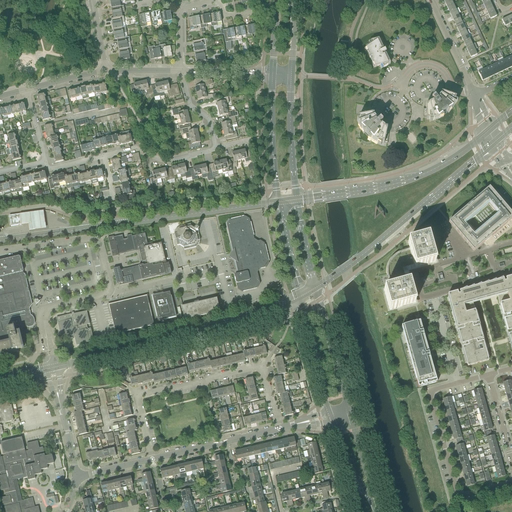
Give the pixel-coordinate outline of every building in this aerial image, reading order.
[(111,0),(111,1),(110,1),(111,8),(113,8),(120,6),(120,5),(120,2),(122,1),(122,0),(111,0)] [(483,4),(485,9),(491,6),(489,1),(483,4)] [(113,11),(112,11),(113,18),(113,19),(122,17),(122,16),(122,13),(124,12),(123,6),(120,6),(113,8),(113,11)] [(485,9),(488,14),(494,11),(491,6),(485,9)] [(449,12),(452,17),(458,14),(455,9),(449,12)] [(152,14),(149,15),(151,25),(157,24),(157,26),(162,25),(160,15),(159,11),(152,13),(152,14)] [(163,14),(160,15),(162,25),(162,26),(168,24),(172,24),(172,21),(170,11),(163,13),(163,14)] [(494,11),(488,14),(490,19),(496,16),(494,11)] [(142,16),(138,17),(139,20),(140,27),(146,26),(151,25),(149,15),(149,13),(141,15),(142,16)] [(213,16),(209,16),(211,24),(211,27),(217,26),(222,25),(221,19),(220,13),(212,14),(213,16)] [(202,17),(199,18),(200,26),(201,33),(204,32),(204,28),(207,28),(207,24),(211,24),(209,16),(209,14),(202,16),(202,17)] [(192,19),(189,20),(190,30),(196,29),(196,26),(200,26),(199,18),(199,16),(191,18),(192,19)] [(111,19),(113,29),(122,28),(122,24),(124,23),(123,17),(122,17),(113,19),(113,18),(111,19)] [(507,18),(501,20),(504,25),(504,26),(505,26),(509,24),(507,18)] [(456,27),(459,32),(465,29),(462,24),(456,27)] [(247,28),(244,28),(245,36),(246,39),(247,39),(252,38),(252,35),(256,34),(254,25),(247,26),(247,28)] [(115,32),(113,33),(115,40),(117,40),(118,39),(124,38),(124,37),(123,34),(126,33),(125,27),(122,28),(114,29),(115,32)] [(237,30),(234,30),(235,38),(235,41),(241,40),(242,37),(244,36),(245,36),(244,28),(244,27),(237,28),(237,30)] [(226,32),(223,32),(223,33),(223,34),(224,35),(224,37),(225,43),(226,46),(226,50),(231,49),(230,42),(231,41),(231,38),(235,38),(234,30),(233,28),(226,30),(226,31),(226,32)] [(459,32),(462,38),(468,35),(465,29),(459,32)] [(119,43),(117,43),(118,50),(120,50),(128,48),(128,47),(127,44),(130,43),(129,37),(124,38),(118,39),(119,43)] [(195,45),(193,45),(194,52),(196,52),(204,50),(203,49),(203,46),(206,45),(205,39),(197,41),(194,41),(195,44),(195,45)] [(366,48),(366,49),(368,53),(367,53),(372,63),(373,63),(375,67),(382,65),(383,68),(390,64),(385,54),(384,55),(383,54),(386,52),(385,49),(383,50),(383,49),(378,39),(370,41),(372,44),(366,48)] [(472,44),(466,47),(468,52),(474,50),(477,48),(475,43),(472,45),(472,44)] [(160,46),(159,46),(159,49),(161,56),(164,56),(164,57),(172,56),(171,53),(174,53),(174,46),(166,48),(165,45),(160,46)] [(154,46),(148,48),(150,55),(150,58),(153,58),(154,59),(161,58),(161,56),(159,49),(156,49),(154,46)] [(121,53),(119,53),(120,60),(130,59),(129,55),(132,54),(131,49),(131,48),(128,48),(120,50),(121,53)] [(197,55),(195,55),(196,63),(199,62),(200,65),(210,65),(209,60),(206,61),(205,57),(208,56),(207,50),(204,50),(196,52),(197,55)] [(474,50),(468,52),(471,58),(477,55),(474,50)] [(504,60),(498,63),(503,71),(508,69),(504,60)] [(498,63),(493,65),(497,74),(503,71),(498,63)] [(493,65),(488,67),(492,76),(497,74),(493,65)] [(488,67),(483,70),(487,79),(492,76),(488,67)] [(483,70),(478,72),(482,81),(487,79),(483,70)] [(195,89),(194,90),(195,94),(196,93),(205,91),(204,88),(212,84),(212,80),(197,79),(195,80),(195,83),(196,83),(197,86),(195,87),(195,89)] [(146,81),(140,82),(142,91),(143,95),(144,94),(147,93),(148,95),(148,96),(153,95),(153,94),(152,87),(148,88),(146,81)] [(168,81),(161,83),(163,92),(167,91),(170,97),(179,95),(179,93),(179,91),(177,85),(169,87),(168,81)] [(134,86),(130,87),(133,97),(138,95),(138,92),(142,91),(140,82),(133,84),(133,85),(134,86)] [(105,83),(98,85),(100,93),(107,92),(105,83)] [(155,86),(152,87),(153,94),(154,97),(159,96),(160,97),(164,96),(163,92),(161,83),(154,85),(155,86)] [(92,85),(86,86),(88,95),(94,93),(94,95),(92,86),(92,85)] [(98,85),(92,86),(94,95),(100,93),(98,85)] [(86,86),(79,88),(81,96),(85,96),(86,99),(88,98),(88,95),(86,86)] [(61,97),(58,98),(67,96),(65,89),(62,90),(64,96),(61,97)] [(68,91),(67,91),(68,96),(69,99),(76,98),(74,89),(71,90),(71,89),(67,90),(68,90),(68,91)] [(205,91),(196,93),(198,100),(205,98),(206,102),(213,100),(212,95),(206,95),(205,91)] [(432,100),(428,103),(429,104),(429,105),(426,106),(426,109),(423,109),(423,108),(423,119),(423,118),(426,118),(426,120),(429,119),(432,119),(433,121),(440,118),(439,117),(442,115),(447,111),(449,109),(450,110),(455,104),(454,103),(456,98),(443,93),(441,96),(440,95),(440,96),(438,98),(437,99),(439,100),(437,101),(436,100),(434,97),(431,99),(432,100)] [(38,102),(49,100),(49,97),(45,98),(45,94),(36,96),(38,102)] [(217,103),(216,103),(218,110),(227,108),(226,104),(229,103),(227,97),(218,99),(219,103),(217,103)] [(49,100),(38,102),(39,109),(48,107),(51,106),(50,100),(49,100)] [(24,103),(17,105),(19,113),(26,111),(24,103)] [(17,105),(11,106),(13,115),(19,113),(17,105)] [(11,106),(5,108),(7,116),(13,115),(11,106)] [(39,109),(41,115),(49,113),(48,107),(39,109)] [(5,108),(0,108),(0,112),(1,117),(2,117),(4,117),(5,120),(8,119),(7,116),(5,108)] [(179,116),(180,119),(188,117),(187,111),(180,112),(179,109),(180,109),(180,108),(171,110),(173,116),(179,116)] [(227,118),(235,117),(238,116),(237,112),(235,112),(235,110),(231,111),(227,111),(227,108),(218,110),(219,116),(226,115),(227,118)] [(118,114),(119,117),(127,115),(126,109),(119,111),(119,114),(118,114)] [(49,113),(41,115),(42,121),(50,119),(50,120),(54,119),(53,112),(49,113)] [(379,121),(375,117),(374,118),(373,118),(372,115),(371,115),(371,113),(358,114),(358,115),(359,115),(359,117),(358,118),(359,120),(359,124),(358,124),(361,131),(363,130),(365,132),(369,137),(371,139),(371,140),(377,144),(378,143),(381,143),(384,144),(384,143),(387,144),(389,131),(388,131),(388,132),(386,132),(387,130),(384,129),(384,128),(383,128),(381,127),(381,126),(380,127),(379,126),(379,125),(382,123),(380,120),(379,121)] [(179,130),(181,130),(189,128),(188,124),(190,124),(188,117),(180,119),(181,123),(177,124),(179,130)] [(237,127),(236,122),(235,117),(227,118),(228,122),(221,124),(222,130),(231,128),(237,127)] [(52,123),(43,125),(45,133),(53,131),(52,123)] [(186,139),(190,138),(198,136),(197,129),(189,131),(189,128),(181,130),(183,135),(185,135),(186,139)] [(231,128),(222,130),(224,137),(226,136),(227,139),(226,140),(237,137),(236,132),(232,132),(231,128)] [(53,131),(45,133),(47,139),(49,138),(57,136),(59,136),(58,130),(56,130),(53,131)] [(130,134),(124,136),(126,144),(132,143),(130,135),(133,135),(131,130),(129,131),(130,134)] [(100,133),(97,134),(100,148),(107,146),(104,138),(104,135),(100,136),(100,133)] [(7,139),(4,140),(5,143),(8,142),(16,140),(15,134),(10,135),(6,136),(7,139)] [(96,140),(92,141),(94,149),(100,148),(97,134),(95,134),(96,140)] [(111,136),(113,145),(119,143),(118,137),(117,135),(111,136)] [(49,138),(50,144),(59,142),(57,136),(49,138)] [(111,136),(105,138),(107,146),(113,145),(111,136)] [(118,137),(119,143),(119,146),(126,144),(124,136),(118,137)] [(198,136),(190,138),(191,142),(187,143),(189,151),(192,150),(192,151),(201,149),(200,149),(198,143),(200,143),(198,136)] [(85,138),(86,143),(88,152),(94,150),(94,149),(92,141),(91,137),(85,138)] [(9,144),(10,149),(18,147),(16,140),(8,142),(5,143),(6,145),(9,144)] [(59,142),(50,144),(52,150),(60,148),(59,145),(63,144),(62,142),(59,142)] [(88,152),(86,143),(80,145),(82,153),(88,152)] [(6,149),(6,151),(9,152),(10,155),(11,155),(19,153),(18,147),(10,148),(10,149),(6,149)] [(52,150),(53,157),(62,155),(65,154),(65,151),(61,152),(60,148),(52,150)] [(245,150),(238,151),(240,160),(244,159),(246,162),(251,161),(248,150),(248,151),(245,152),(245,150)] [(233,160),(230,161),(232,171),(232,168),(237,167),(237,161),(240,160),(238,151),(232,153),(233,159),(233,160)] [(19,153),(11,155),(13,161),(21,159),(19,153)] [(62,155),(53,157),(55,163),(63,161),(62,155)] [(119,158),(111,160),(112,167),(124,164),(127,163),(126,161),(125,160),(125,158),(124,157),(119,158)] [(219,160),(219,161),(222,170),(223,174),(227,173),(227,172),(232,171),(230,161),(227,162),(226,160),(223,160),(223,159),(219,160)] [(215,170),(211,171),(213,178),(218,177),(218,171),(222,170),(219,161),(213,163),(215,170)] [(124,164),(112,167),(114,173),(117,172),(126,170),(125,169),(124,164)] [(185,164),(178,165),(180,174),(181,178),(185,177),(186,179),(191,178),(190,170),(186,171),(186,170),(185,164)] [(172,169),(169,170),(171,180),(176,179),(176,175),(180,174),(178,165),(171,167),(172,169)] [(206,165),(199,166),(201,175),(202,178),(207,177),(207,179),(208,181),(213,180),(213,178),(211,171),(207,172),(206,165)] [(193,170),(190,170),(191,178),(192,180),(197,179),(198,176),(201,175),(199,166),(193,168),(193,170)] [(101,169),(95,171),(97,178),(97,179),(98,182),(104,181),(103,179),(105,179),(106,179),(107,179),(105,171),(105,172),(102,172),(101,169)] [(130,175),(129,169),(117,172),(119,178),(127,176),(130,175)] [(166,170),(165,169),(158,170),(160,179),(164,178),(166,181),(171,180),(169,170),(166,170)] [(158,170),(152,172),(153,178),(150,179),(151,187),(157,186),(157,180),(160,179),(158,170)] [(44,171),(38,173),(40,181),(46,180),(44,171)] [(95,171),(89,172),(91,181),(91,184),(98,183),(98,182),(97,179),(97,178),(95,171)] [(89,172),(82,174),(84,182),(91,181),(89,172)] [(38,173),(32,174),(34,183),(40,181),(38,173)] [(63,173),(57,175),(59,183),(63,182),(65,182),(64,177),(63,173)] [(32,174),(26,176),(28,184),(34,183),(32,174)] [(76,174),(70,175),(72,184),(73,187),(79,185),(79,184),(77,175),(76,174)] [(51,179),(48,180),(51,189),(54,189),(54,188),(59,186),(59,183),(57,175),(51,176),(51,179)] [(64,177),(65,182),(66,185),(66,189),(73,187),(72,184),(70,175),(66,176),(64,177)] [(26,176),(20,177),(20,180),(22,188),(28,187),(28,184),(26,176)] [(129,182),(127,176),(119,178),(120,184),(129,182)] [(20,180),(14,181),(16,190),(17,192),(21,191),(20,190),(23,190),(22,188),(20,180)] [(14,181),(8,182),(10,191),(10,194),(17,192),(16,190),(14,181)] [(8,182),(2,184),(4,192),(5,195),(10,194),(10,191),(8,182)] [(130,188),(129,182),(120,184),(122,190),(130,188)] [(136,198),(134,191),(131,191),(130,188),(122,190),(123,197),(128,195),(129,200),(136,198)] [(511,218),(511,214),(489,188),(449,222),(473,252),(489,238),(510,220),(511,218)] [(45,211),(21,215),(22,227),(30,226),(30,232),(47,230),(45,211)] [(22,225),(21,224),(20,215),(20,214),(9,216),(10,227),(22,225)] [(229,220),(227,224),(234,253),(231,257),(235,259),(238,273),(235,274),(234,275),(236,283),(237,283),(236,284),(237,287),(237,289),(242,292),(257,288),(260,284),(257,273),(259,269),(266,267),(269,263),(264,243),(260,241),(257,241),(254,239),(249,219),(245,216),(229,220)] [(178,227),(179,227),(178,227),(177,228),(176,228),(176,229),(175,229),(175,230),(175,231),(174,232),(174,233),(175,233),(175,234),(174,234),(177,246),(179,245),(183,248),(184,250),(196,247),(196,246),(197,246),(198,245),(199,244),(199,243),(200,242),(200,241),(200,240),(198,231),(198,228),(195,229),(191,226),(190,224),(178,227)] [(140,253),(144,252),(143,248),(143,247),(143,245),(147,244),(145,233),(132,236),(131,235),(135,251),(139,250),(140,253)] [(109,243),(110,243),(112,252),(113,254),(115,253),(116,255),(130,252),(135,251),(131,235),(126,236),(127,239),(123,240),(122,235),(114,237),(113,236),(108,238),(109,243)] [(416,240),(408,242),(410,250),(414,266),(415,268),(424,266),(426,265),(435,262),(430,244),(428,237),(416,240)] [(161,243),(153,245),(143,247),(143,248),(144,252),(140,253),(140,256),(142,255),(143,259),(141,260),(142,262),(146,261),(147,265),(152,264),(165,261),(161,243)] [(409,277),(405,278),(406,282),(410,281),(413,291),(409,292),(410,295),(413,294),(416,302),(511,275),(511,246),(497,251),(495,246),(427,265),(426,262),(423,263),(424,266),(407,271),(409,277)] [(389,263),(387,272),(388,276),(391,288),(407,283),(407,282),(406,278),(405,276),(405,275),(408,275),(408,274),(407,272),(404,272),(403,269),(414,266),(410,250),(409,250),(402,252),(394,256),(389,263)] [(0,353),(11,351),(11,350),(13,350),(22,348),(18,332),(21,332),(24,336),(26,332),(21,330),(22,328),(32,326),(33,324),(33,321),(33,319),(31,317),(29,316),(28,309),(31,305),(19,257),(0,261),(0,353)] [(143,265),(138,266),(141,280),(142,281),(171,274),(169,263),(166,264),(165,261),(152,264),(147,265),(146,261),(142,262),(143,265)] [(141,280),(138,266),(125,269),(123,269),(123,270),(120,270),(119,267),(113,269),(113,272),(116,285),(119,284),(120,286),(133,283),(133,282),(141,280)] [(476,311),(473,303),(480,301),(498,296),(499,304),(500,304),(501,309),(503,309),(504,311),(502,312),(504,320),(506,320),(507,322),(505,323),(507,331),(509,331),(510,333),(508,334),(509,337),(511,336),(511,341),(510,342),(511,346),(511,345),(511,276),(505,279),(506,281),(504,282),(503,279),(502,278),(498,280),(499,280),(495,281),(495,280),(491,282),(488,283),(488,282),(484,284),(484,285),(481,285),(481,284),(477,286),(477,287),(475,287),(474,287),(473,286),(470,288),(470,289),(466,289),(466,288),(462,290),(462,291),(459,291),(460,294),(458,295),(457,292),(448,295),(449,300),(451,300),(451,302),(450,302),(453,314),(455,314),(455,316),(454,317),(456,324),(456,325),(458,325),(458,327),(457,328),(459,336),(461,336),(461,338),(460,339),(462,347),(464,347),(465,349),(463,350),(465,358),(467,358),(468,360),(466,361),(468,366),(489,361),(487,355),(485,355),(485,353),(486,353),(485,349),(480,350),(478,346),(484,344),(483,341),(481,341),(481,339),(482,338),(480,330),(478,330),(478,328),(479,327),(477,319),(475,319),(475,317),(476,316),(475,311),(476,311)] [(391,288),(384,290),(389,310),(397,308),(415,303),(413,294),(412,291),(409,283),(407,283),(391,288)] [(157,318),(158,322),(164,320),(175,317),(170,296),(169,292),(163,294),(161,295),(161,294),(161,295),(158,295),(156,296),(152,297),(157,316),(157,318)] [(111,315),(111,316),(115,334),(153,325),(147,296),(108,305),(111,315)] [(194,302),(194,304),(181,307),(184,320),(197,317),(197,318),(200,317),(200,316),(220,312),(217,298),(198,303),(198,301),(194,302)] [(90,324),(88,316),(87,311),(74,314),(74,315),(72,316),(72,314),(56,317),(61,336),(69,334),(70,338),(74,337),(76,345),(89,342),(88,339),(93,338),(91,328),(88,329),(87,325),(90,324)] [(401,326),(401,327),(403,326),(405,331),(403,331),(404,337),(406,336),(407,340),(405,341),(406,344),(408,343),(409,348),(407,348),(407,349),(410,348),(411,352),(409,353),(410,358),(412,358),(413,362),(411,362),(412,366),(414,365),(415,369),(413,370),(418,388),(437,383),(429,353),(427,353),(426,351),(428,351),(422,331),(421,331),(420,330),(422,329),(420,321),(401,326)] [(137,371),(134,372),(135,376),(137,385),(143,383),(141,375),(138,375),(137,371)] [(152,372),(154,383),(160,382),(158,373),(152,374),(152,372)] [(284,387),(275,389),(277,395),(279,394),(288,392),(289,392),(288,386),(284,387)] [(4,423),(9,422),(13,420),(12,416),(14,416),(11,405),(10,405),(9,400),(0,402),(0,403),(0,405),(0,404),(0,437),(1,437),(1,435),(3,434),(2,427),(0,427),(0,425),(0,424),(0,423),(0,420),(0,418),(3,417),(4,423)] [(452,403),(444,405),(445,408),(446,411),(453,409),(456,408),(455,402),(452,403)] [(73,413),(75,419),(83,417),(82,411),(84,411),(84,410),(73,413)] [(123,415),(121,415),(121,418),(124,417),(128,416),(132,415),(131,410),(122,412),(123,415)] [(482,420),(479,421),(480,426),(483,425),(490,423),(489,418),(482,420)] [(484,432),(485,435),(491,433),(490,430),(492,429),(490,423),(483,425),(485,431),(484,432)] [(460,432),(452,434),(454,440),(456,439),(457,442),(463,441),(462,437),(461,438),(460,432)] [(486,437),(488,443),(495,441),(494,435),(492,436),(491,433),(485,435),(486,437)] [(39,511),(38,507),(34,508),(33,502),(32,498),(22,501),(19,488),(17,480),(27,478),(28,481),(35,479),(34,476),(41,474),(40,471),(47,469),(47,465),(54,464),(52,455),(44,457),(42,448),(39,448),(37,441),(26,444),(28,451),(25,452),(22,437),(0,443),(3,457),(0,458),(0,456),(0,473),(1,476),(0,475),(0,488),(1,491),(4,490),(6,497),(0,498),(0,504),(0,506),(4,505),(5,507),(6,511),(5,511),(39,511)] [(293,437),(287,439),(290,452),(296,450),(295,446),(295,442),(293,437)] [(287,439),(281,440),(284,449),(285,453),(290,452),(287,439)] [(276,441),(270,443),(272,452),(275,451),(276,455),(277,454),(277,455),(279,455),(276,441)] [(458,445),(456,446),(457,452),(465,450),(463,444),(464,444),(463,441),(457,442),(458,445)] [(316,442),(303,445),(304,447),(307,446),(308,451),(317,448),(316,442)] [(264,444),(258,446),(260,454),(264,453),(265,458),(267,458),(264,444)] [(308,451),(307,451),(308,457),(318,454),(318,452),(319,452),(318,448),(317,448),(308,451)] [(243,460),(241,450),(234,451),(235,455),(231,456),(233,463),(237,462),(237,460),(241,459),(241,461),(243,460)] [(207,465),(210,464),(224,461),(223,455),(221,455),(220,452),(213,454),(215,454),(216,457),(214,457),(215,462),(210,463),(206,462),(207,465)] [(193,462),(189,463),(191,472),(195,471),(196,472),(198,472),(195,460),(193,461),(193,462)] [(197,460),(195,460),(198,472),(199,472),(199,470),(203,469),(201,460),(197,461),(197,460)] [(307,467),(308,469),(321,466),(320,460),(311,462),(312,466),(307,467)] [(185,462),(183,463),(185,473),(191,472),(189,463),(186,464),(185,462)] [(181,465),(178,466),(180,474),(181,479),(186,477),(186,475),(185,473),(183,463),(181,463),(181,465)] [(174,465),(171,466),(174,477),(176,477),(176,475),(180,474),(178,466),(174,467),(174,465)] [(170,468),(166,469),(168,477),(172,476),(172,478),(174,477),(171,466),(169,466),(170,468)] [(321,466),(308,469),(308,471),(313,470),(314,474),(323,472),(321,466)] [(213,474),(213,476),(227,473),(225,467),(217,469),(218,473),(213,474)] [(252,468),(247,469),(249,475),(259,473),(260,473),(260,471),(259,471),(258,471),(257,472),(256,467),(252,468)] [(168,477),(166,469),(162,469),(162,468),(160,468),(160,470),(162,479),(162,480),(164,480),(164,478),(168,477)] [(137,480),(138,482),(151,478),(150,472),(141,474),(142,479),(137,480)] [(249,475),(250,481),(259,479),(258,475),(259,475),(259,473),(249,475)] [(128,477),(124,478),(127,487),(131,486),(132,491),(134,491),(132,482),(130,477),(130,475),(128,476),(128,477)] [(116,480),(113,481),(115,490),(119,489),(120,494),(122,493),(118,478),(116,479),(116,480)] [(120,478),(118,478),(122,493),(123,493),(122,488),(127,487),(124,478),(121,479),(120,478)] [(216,486),(216,488),(230,485),(228,479),(220,481),(220,485),(216,486)] [(104,482),(100,482),(101,484),(102,489),(103,493),(107,492),(108,497),(110,496),(106,481),(104,482)] [(109,481),(106,481),(110,496),(112,496),(111,491),(115,490),(113,481),(109,482),(109,481)] [(320,484),(316,485),(318,494),(322,493),(323,499),(325,498),(322,482),(320,483),(320,484)] [(324,482),(322,482),(325,498),(328,497),(327,492),(330,491),(330,490),(334,489),(332,483),(328,483),(328,482),(324,484),(324,482)] [(140,492),(140,493),(154,490),(153,484),(144,486),(145,490),(140,492)] [(251,487),(253,493),(262,491),(261,487),(262,487),(262,485),(251,487)] [(306,486),(304,487),(308,502),(310,501),(309,496),(312,496),(310,487),(306,488),(306,486)] [(303,489),(299,490),(301,498),(304,497),(305,503),(308,502),(304,487),(302,487),(303,489)] [(180,491),(182,497),(195,494),(195,492),(190,494),(189,489),(180,491)] [(87,499),(82,501),(84,507),(97,503),(103,502),(103,499),(102,499),(97,501),(97,502),(92,503),(91,499),(89,490),(86,491),(87,497),(87,499)] [(288,490),(287,491),(290,506),(293,506),(291,500),(295,500),(293,491),(289,492),(288,490)] [(290,506),(287,491),(285,491),(285,493),(281,494),(282,499),(282,500),(283,503),(286,502),(288,507),(290,506)] [(182,497),(183,503),(192,501),(191,497),(196,496),(195,494),(182,497)] [(143,503),(143,505),(157,502),(155,496),(146,498),(147,502),(143,503)] [(254,499),(256,505),(257,504),(264,503),(263,499),(265,498),(264,496),(254,499)] [(317,510),(317,511),(320,511),(331,509),(329,501),(321,503),(322,505),(321,505),(322,509),(317,510)] [(157,502),(143,505),(143,507),(148,506),(149,510),(158,508),(157,502)] [(239,502),(237,503),(239,511),(243,511),(246,511),(244,503),(239,504),(239,502)] [(84,507),(85,511),(87,511),(94,510),(93,506),(98,505),(97,503),(84,507)]
